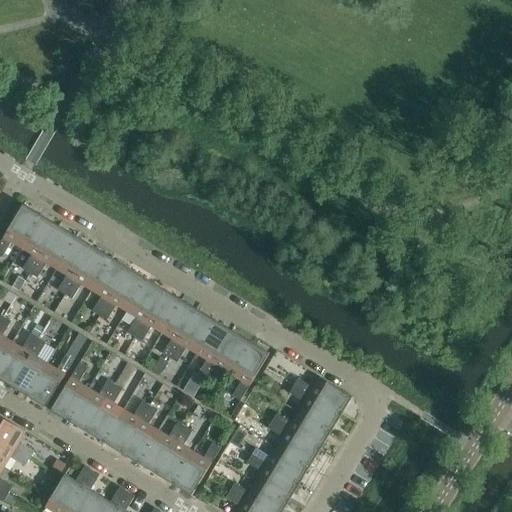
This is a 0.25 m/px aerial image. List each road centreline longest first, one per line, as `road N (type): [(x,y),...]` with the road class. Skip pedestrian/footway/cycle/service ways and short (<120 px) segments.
road 1 (residential): [(313,511),(380,392),(285,334),(262,333),(115,242),(108,224),(0,160)]
road 2 (residential): [(0,396),(193,511)]
road 3 (unclassified): [(434,511),(511,391)]
